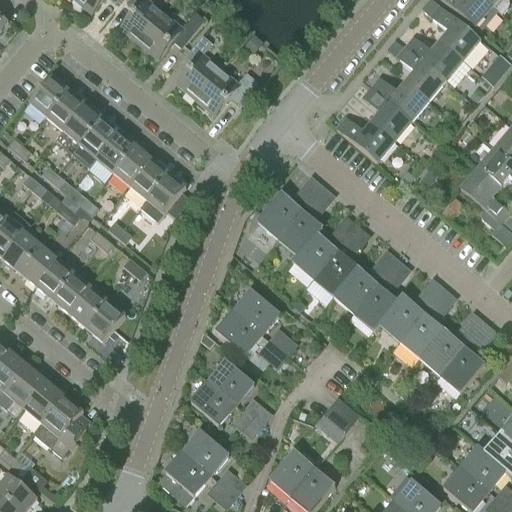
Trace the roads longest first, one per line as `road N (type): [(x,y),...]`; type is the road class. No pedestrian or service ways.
road 1 (residential): [(274,131),(482,300)]
road 2 (residential): [(152,418),(238,176)]
road 3 (residential): [(238,176),(52,22)]
road 4 (residential): [(246,511),(289,396),(339,346)]
road 5 (residential): [(152,418),(113,401),(0,307)]
road 6 (residential): [(274,131),(385,0)]
